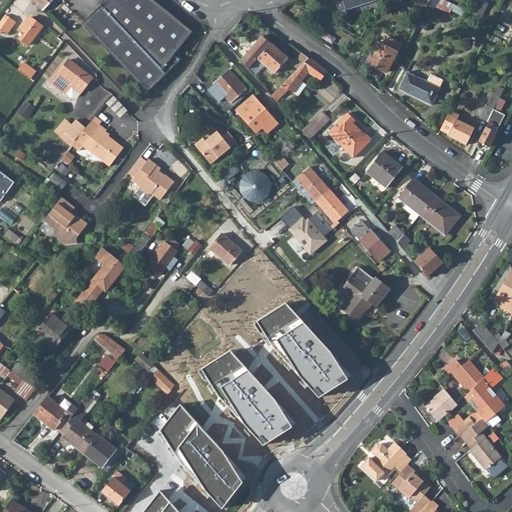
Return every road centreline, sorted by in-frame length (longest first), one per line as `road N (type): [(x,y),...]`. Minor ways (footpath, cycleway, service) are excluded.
road 1 (secondary): [(502,202),(380,375),(295,461)]
road 2 (residential): [(253,0),(400,129),(502,202)]
road 3 (secondary): [(393,390),(511,218)]
road 4 (residential): [(393,390),(477,511)]
road 5 (residential): [(202,6),(212,31),(149,123)]
